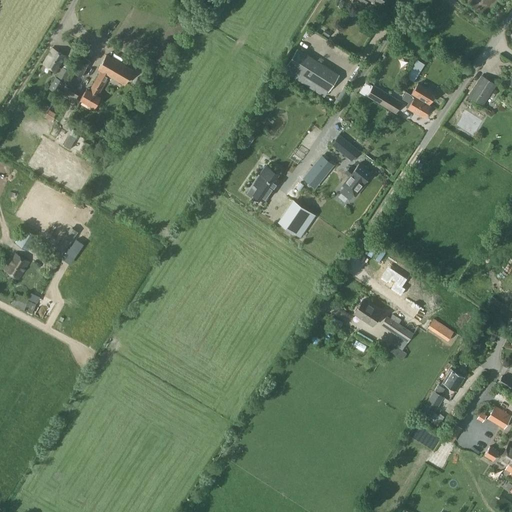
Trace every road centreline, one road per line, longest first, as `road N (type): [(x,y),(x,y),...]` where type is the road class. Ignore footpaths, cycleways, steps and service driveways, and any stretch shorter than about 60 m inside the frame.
road 1 (unclassified): [(410,0),(330,122)]
road 2 (unclassified): [(434,126),(511,12)]
